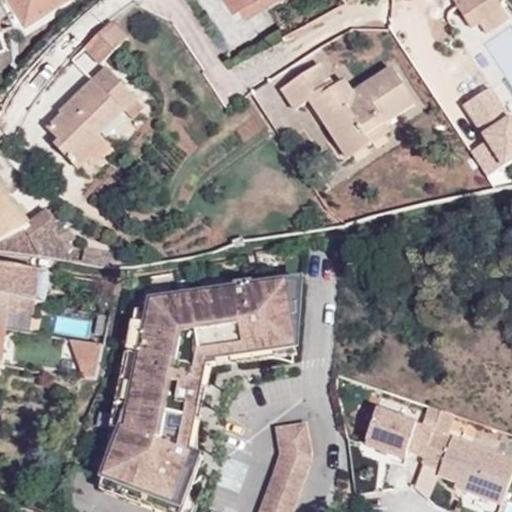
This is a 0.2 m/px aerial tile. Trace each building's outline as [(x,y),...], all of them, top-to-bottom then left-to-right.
[(12,0),(25,19),(56,0),(12,0)] [(228,0),(233,8),(239,5),(246,0),(228,0)] [(266,0),(246,0),(239,5),(246,14),(266,0)] [(480,24),(502,9),(495,0),(464,0),(456,5),(472,29),(480,24)] [(509,20),(502,9),(480,24),(488,34),(509,20)] [(113,21),(85,46),(101,63),(128,38),(113,21)] [(343,101),(334,88),(319,65),(282,90),(295,110),(309,100),(313,105),(316,102),(328,122),(325,125),(339,145),(360,131),(365,138),(384,124),(415,104),(391,68),(353,94),(343,101)] [(84,148),(98,135),(124,110),(132,118),(143,108),(106,68),(68,105),(72,109),(64,116),(62,114),(48,128),(59,141),(55,145),(78,168),(91,156),(84,148)] [(345,81),(334,88),(343,101),(353,94),(345,81)] [(511,117),(490,84),(459,104),(483,141),(467,151),(486,179),(511,162),(511,117)] [(316,102),(313,105),(325,125),(328,122),(316,102)] [(72,109),(68,105),(60,112),(62,114),(64,116),(72,109)] [(390,132),(384,124),(365,138),(360,131),(339,145),(348,158),(390,132)] [(105,143),(98,135),(84,148),(91,156),(105,143)] [(0,250),(73,261),(68,251),(59,235),(53,223),(63,217),(58,205),(46,210),(29,224),(1,190),(5,185),(0,178),(0,250)] [(64,217),(63,217),(53,223),(59,235),(70,229),(64,217)] [(59,235),(68,251),(72,249),(69,240),(74,237),(70,229),(59,235)] [(84,246),(82,263),(90,264),(100,266),(103,250),(84,246)] [(0,265),(0,296),(35,303),(40,270),(0,265)] [(40,270),(35,303),(45,304),(49,274),(49,272),(40,270)] [(306,282),(156,303),(133,413),(103,490),(159,511),(182,511),(202,460),(195,457),(214,368),(302,355),(306,282)] [(0,296),(0,329),(6,331),(8,314),(33,317),(35,303),(0,296)] [(104,376),(103,340),(79,340),(80,376),(104,376)] [(424,457),(434,431),(423,426),(380,410),(366,444),(406,459),(409,451),(424,457)] [(440,414),(429,411),(423,426),(434,431),(440,414)] [(452,417),(440,414),(434,431),(445,435),(452,417)] [(309,425),(281,428),(285,456),(281,469),(279,467),(263,511),(295,511),(312,465),(313,463),(313,461),(314,458),(313,455),(313,453),(313,452),(309,425)] [(502,506),(511,479),(511,461),(445,435),(434,431),(424,457),(422,464),(441,470),(439,477),(456,483),(465,486),(463,492),(502,506)] [(455,489),(463,492),(465,486),(456,483),(455,489)]
